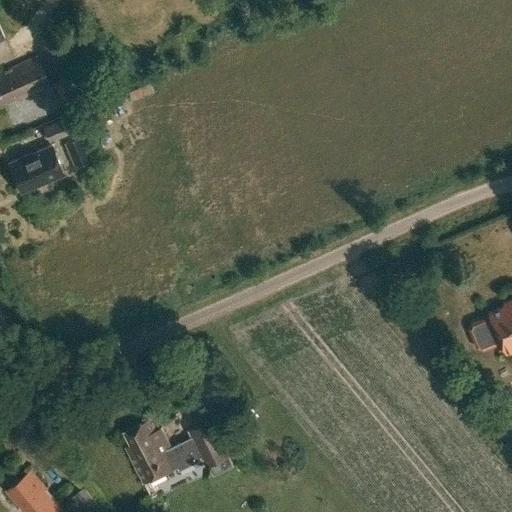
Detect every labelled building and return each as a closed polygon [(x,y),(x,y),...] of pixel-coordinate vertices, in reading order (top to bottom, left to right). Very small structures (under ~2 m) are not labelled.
[(0,71),(0,105),(5,104),(5,102),(16,98),(17,99),(28,95),(51,83),(38,55),(15,66),(0,71)] [(67,77),(54,84),(64,105),(77,99),(67,77)] [(63,115),(40,124),(47,139),(69,131),(63,115)] [(62,140),(71,163),(88,156),(79,134),(62,140)] [(62,172),(50,142),(6,159),(19,190),(62,172)] [(482,345),(501,337),(507,351),(511,348),(511,296),(511,297),(511,299),(489,308),(491,312),(472,320),(470,324),(477,343),(482,345)] [(215,415),(187,427),(206,463),(228,453),(232,451),(215,415)] [(124,443),(143,481),(180,463),(161,425),(156,428),(150,416),(123,429),(128,441),(124,443)] [(233,464),(228,453),(218,457),(224,469),(233,464)] [(6,487),(25,511),(58,511),(62,509),(31,468),(6,487)] [(77,500),(87,511),(93,511),(100,506),(87,491),(77,500)]
